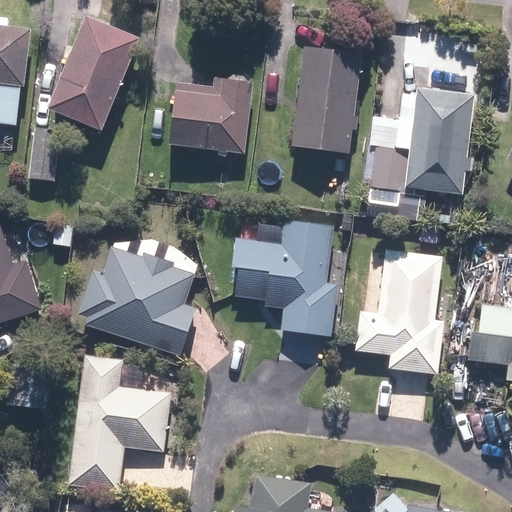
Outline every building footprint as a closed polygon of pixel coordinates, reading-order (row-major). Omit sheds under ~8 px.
[(137,41),(84,19),(46,110),(99,132),(137,41)] [(30,32),(0,27),(0,85),(22,88),(30,32)] [(359,55),(302,48),(290,149),(347,156),(350,133),(354,134),(358,101),(353,101),(359,55)] [(243,155),(251,82),(212,78),(211,88),(174,84),(167,146),(215,152),(215,157),(225,158),(225,153),(243,155)] [(465,159),(472,97),(415,91),(409,152),(404,190),(461,196),(464,173),(467,173),(469,159),(465,159)] [(59,132),(34,128),(28,179),(53,183),(59,132)] [(511,138),(502,162),(511,166),(511,138)] [(409,152),(375,148),(371,189),(404,192),(404,190),(409,152)] [(325,284),(332,227),(283,221),(280,246),(233,241),(229,270),(236,271),(233,299),(264,302),(263,308),(282,310),(280,332),(329,338),(335,285),(325,284)] [(0,323),(41,311),(25,262),(12,266),(0,229),(0,323)] [(47,254),(48,231),(31,230),(30,253),(47,254)] [(83,327),(179,356),(193,309),(183,306),(193,276),(172,270),(173,265),(141,255),(139,260),(107,250),(99,274),(90,271),(76,317),(85,320),(83,327)] [(433,321),(441,257),(384,250),(376,314),(357,312),(352,351),(389,356),(387,369),(436,375),(443,323),(433,321)] [(503,381),(511,382),(511,309),(479,306),(476,335),(469,334),(466,362),(505,366),(503,381)] [(122,360),(82,355),(66,486),(118,492),(123,448),(164,453),(171,393),(118,387),(122,360)] [(7,406),(48,411),(53,371),(12,366),(7,406)] [(317,511),(307,511),(311,485),(253,476),(249,510),(231,507),(230,511),(317,511)]
